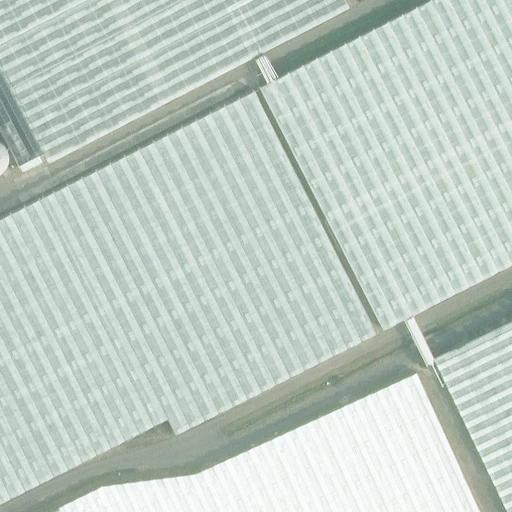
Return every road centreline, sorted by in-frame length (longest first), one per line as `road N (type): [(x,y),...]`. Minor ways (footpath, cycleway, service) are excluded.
road 1 (unclassified): [(17,511),(106,469),(218,444),(511,298)]
road 2 (unclassified): [(0,197),(381,0)]
